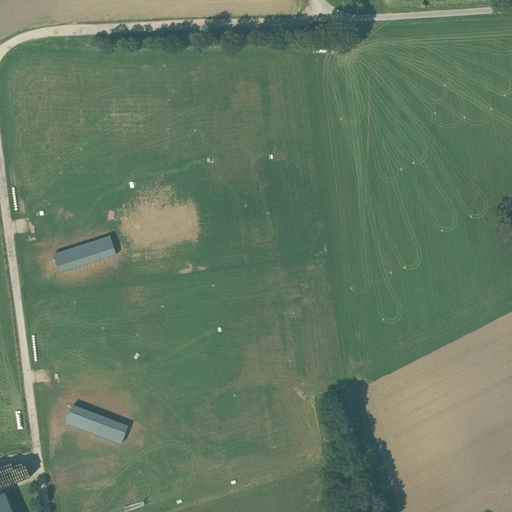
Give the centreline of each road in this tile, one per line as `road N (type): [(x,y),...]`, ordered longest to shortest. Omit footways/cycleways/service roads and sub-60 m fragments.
road 1 (track): [(0,163),(47,511)]
road 2 (track): [(328,20),(44,31),(0,47)]
road 3 (unclassified): [(511,12),(328,20),(307,0)]
